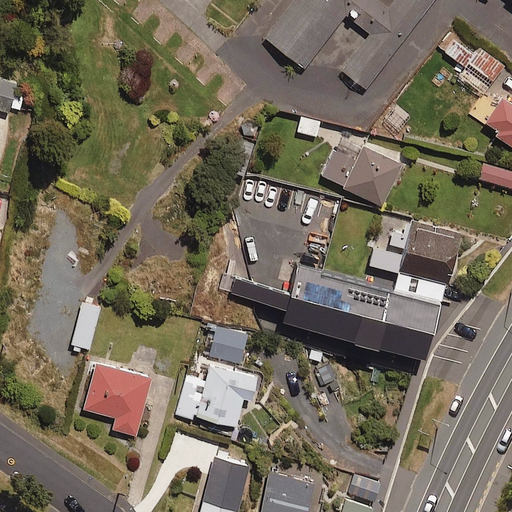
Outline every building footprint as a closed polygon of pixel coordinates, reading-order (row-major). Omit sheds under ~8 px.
[(289,0),(262,36),(302,67),(343,15),(365,32),(337,67),(362,87),(411,23),(429,0),(392,0),(387,8),(377,0),(289,0)] [(453,37),(443,49),(465,67),(458,75),(478,92),(489,79),(492,81),(505,66),(482,47),(475,55),(453,37)] [(0,108),(9,111),(10,105),(20,108),(25,92),(15,89),(17,80),(0,75),(0,108)] [(492,117),(488,123),(498,130),(495,134),(511,144),(511,100),(503,94),(499,101),(491,95),(481,109),(492,117)] [(319,121),(299,116),(296,131),(315,135),(319,121)] [(336,146),(323,175),(344,184),(343,186),(383,204),(401,163),(364,146),(359,156),(336,146)] [(511,171),(483,162),(478,177),(511,187),(511,171)] [(199,204),(179,189),(159,216),(179,231),(199,204)] [(60,198),(38,192),(35,206),(57,212),(60,198)] [(394,290),(441,302),(446,283),(448,284),(461,236),(382,215),(369,263),(399,271),(394,290)] [(53,224),(31,219),(27,232),(50,238),(53,224)] [(46,251),(24,245),(21,259),(43,265),(46,251)] [(183,289),(179,264),(146,269),(150,294),(183,289)] [(437,302),(294,265),(287,294),(232,281),(229,295),(283,308),(279,321),(423,358),(437,302)] [(39,277),(16,271),(13,285),(35,291),(39,277)] [(33,303),(8,296),(4,310),(29,317),(33,303)] [(100,301),(79,296),(69,340),(89,344),(100,301)] [(246,333),(216,327),(210,356),(241,362),(246,333)] [(25,330),(1,336),(5,352),(30,345),(25,330)] [(48,363),(38,351),(22,365),(32,377),(48,363)] [(252,399),(259,373),(235,367),(236,364),(195,353),(189,375),(185,374),(175,414),(193,418),(194,415),(236,425),(244,397),(252,399)] [(152,377),(97,362),(84,408),(116,417),(113,429),(136,435),(152,377)] [(67,382),(56,370),(40,386),(51,397),(67,382)] [(228,451),(217,448),(200,511),(237,511),(249,464),(226,458),(228,451)] [(309,511),(316,483),(269,473),(260,511),(309,511)] [(380,482),(353,474),(348,492),(375,500),(380,482)] [(309,511),(320,511),(327,485),(316,483),(309,511)] [(371,511),(372,508),(344,499),(340,511),(371,511)]
